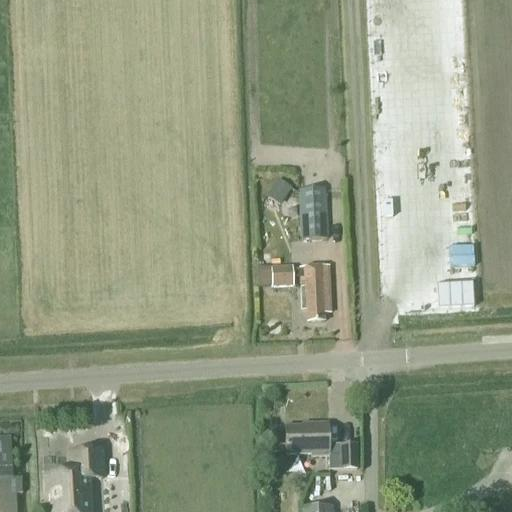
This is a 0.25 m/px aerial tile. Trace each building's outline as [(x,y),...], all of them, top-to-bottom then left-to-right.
[(278,182),(267,199),(280,207),(291,190),(278,182)] [(328,241),(325,189),(299,191),(302,242),(328,241)] [(329,268),(300,269),(302,311),(308,311),(308,324),(325,324),(324,316),(331,315),(329,268)] [(292,270),(272,270),(273,289),(293,288),(292,272),(292,270)] [(329,427),(311,427),(311,429),(286,430),(286,458),(312,457),(312,459),(331,459),(331,473),(358,473),(357,448),(330,449),(329,427)] [(21,497),(21,480),(11,480),(10,440),(0,440),(0,497),(5,497),(14,497),(21,497)] [(89,511),(88,482),(103,481),(101,454),(70,456),(71,475),(47,476),(48,496),(52,495),(53,511),(89,511)]
